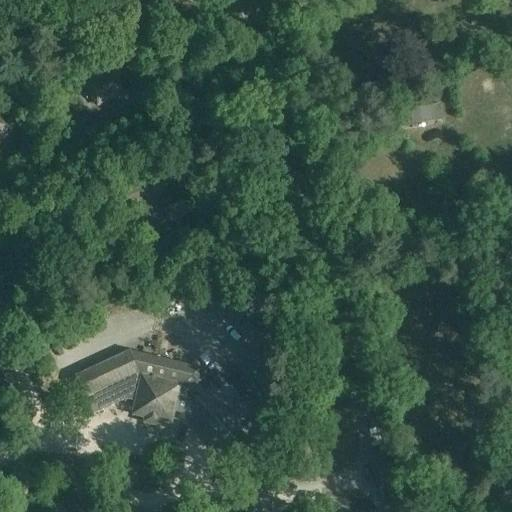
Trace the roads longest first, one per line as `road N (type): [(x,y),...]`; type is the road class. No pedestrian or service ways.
road 1 (tertiary): [(389,511),(247,0)]
road 2 (unknown): [(0,184),(124,109)]
road 3 (track): [(0,334),(48,446)]
